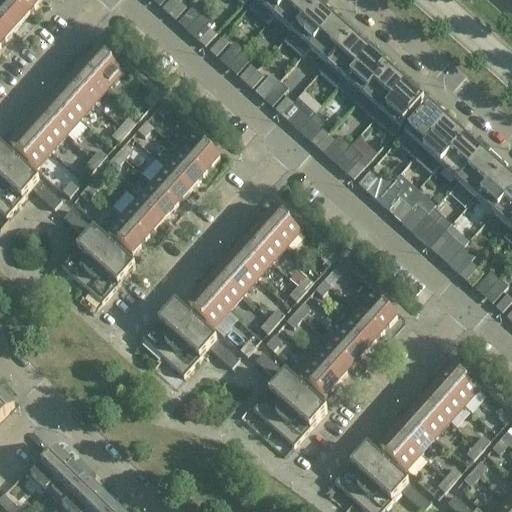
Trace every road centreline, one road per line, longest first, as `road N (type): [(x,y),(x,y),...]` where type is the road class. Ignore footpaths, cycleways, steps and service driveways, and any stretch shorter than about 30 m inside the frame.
road 1 (residential): [(467,310),(283,142)]
road 2 (residential): [(135,319),(283,142)]
road 3 (residential): [(320,469),(467,310)]
road 4 (residential): [(283,142),(128,0)]
road 5 (unclassified): [(511,133),(361,0)]
road 6 (residential): [(47,401),(157,511)]
road 7 (residential): [(0,112),(95,0)]
